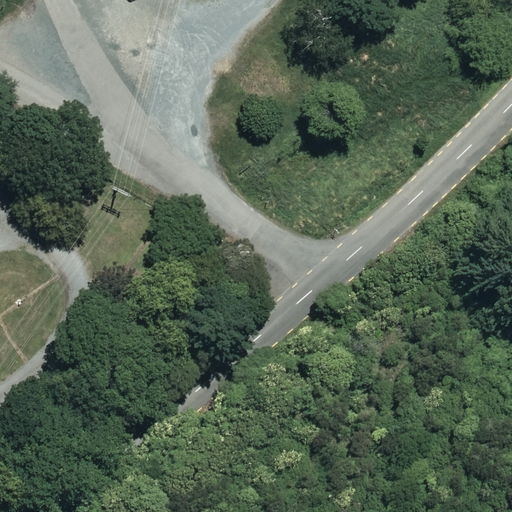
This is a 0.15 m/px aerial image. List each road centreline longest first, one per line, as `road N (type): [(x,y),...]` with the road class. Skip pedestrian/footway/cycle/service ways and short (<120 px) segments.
road 1 (unclassified): [(59,511),(511,103)]
road 2 (track): [(330,275),(174,176),(86,51),(63,0)]
road 3 (track): [(139,127),(265,0)]
